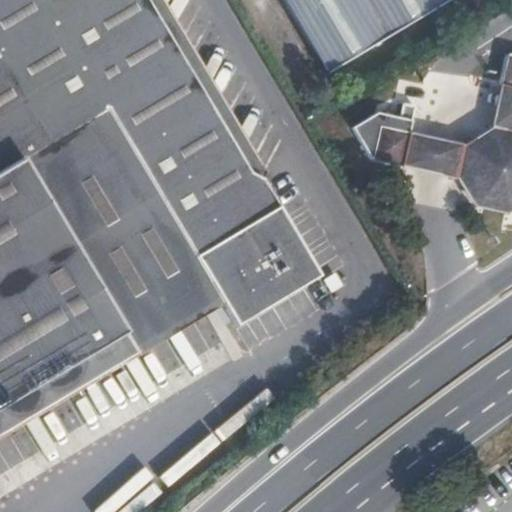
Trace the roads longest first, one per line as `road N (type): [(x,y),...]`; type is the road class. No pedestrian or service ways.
road 1 (trunk): [(511,270),(291,441),(224,511)]
road 2 (trunk): [(511,323),(261,511)]
road 3 (trunk): [(339,511),(492,391)]
